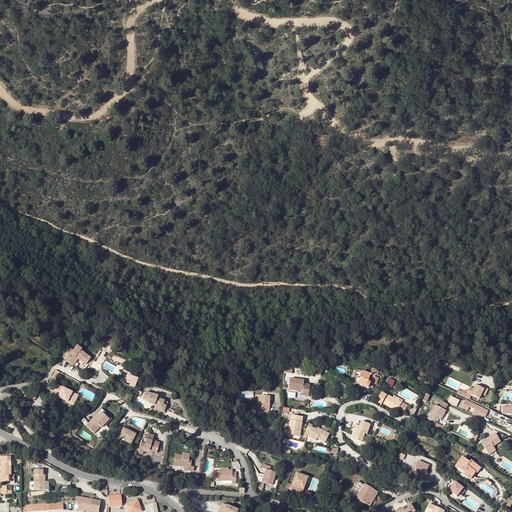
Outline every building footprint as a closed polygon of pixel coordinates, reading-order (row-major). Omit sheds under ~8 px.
[(86,365),(91,359),(81,352),(81,350),(77,347),(72,354),(71,354),(65,361),(72,367),(78,359),(86,365)] [(370,374),(362,371),(360,378),(357,377),(355,382),(373,389),(374,384),(373,383),(377,371),(372,369),(370,374)] [(124,383),(136,387),(139,377),(127,373),(124,383)] [(389,377),(386,384),(393,387),(395,380),(389,377)] [(303,380),(290,379),(288,390),(303,391),(302,396),(308,396),(309,385),(303,385),(303,380)] [(480,387),(475,385),(474,389),(470,387),(466,394),(471,396),(471,395),(478,399),(481,394),(483,389),(480,387)] [(78,396),(57,386),(53,394),(59,396),(59,398),(74,405),(78,396)] [(161,407),(162,404),(164,400),(157,398),(157,396),(145,391),(143,398),(148,400),(147,402),(151,403),(152,405),(154,404),(161,407)] [(401,403),(393,398),(387,394),(386,395),(382,393),(377,401),(382,404),(382,403),(397,411),(401,403)] [(448,402),(457,406),(459,400),(450,396),(448,402)] [(269,397),(259,397),(259,405),(258,405),(258,413),(268,413),(268,405),(269,405),(269,397)] [(448,403),(442,400),(439,406),(444,409),(448,403)] [(484,412),(486,409),(474,403),(472,408),(474,409),(472,414),(484,419),(487,414),(484,412)] [(164,412),(166,405),(162,404),(161,407),(154,404),(152,405),(153,406),(155,406),(154,409),(164,412)] [(428,423),(436,427),(438,423),(436,422),(438,418),(439,416),(441,417),(445,410),(444,409),(439,406),(435,404),(428,418),(431,419),(428,423)] [(97,414),(98,415),(99,415),(102,412),(109,420),(107,422),(108,423),(112,418),(102,408),(97,414)] [(102,428),(107,422),(109,420),(102,412),(99,415),(98,415),(87,426),(94,433),(100,427),(102,428)] [(293,421),(291,420),(289,434),(300,436),(302,422),(303,423),(304,418),(294,416),(293,421)] [(361,422),(359,426),(358,431),(356,430),(353,439),(361,442),(364,433),(367,434),(370,424),(361,422)] [(121,427),(115,423),(112,428),(114,430),(113,432),(117,434),(121,427)] [(329,434),(321,430),(320,432),(316,430),(311,427),(313,426),(309,424),(306,430),(303,437),(306,438),(308,436),(316,440),(317,438),(325,442),(329,434)] [(135,434),(123,428),(118,437),(130,444),(135,434)] [(144,449),(152,452),(156,453),(159,443),(152,441),(153,436),(148,434),(146,439),(145,444),(144,446),(140,445),(138,452),(142,454),(143,451),(144,449)] [(501,443),(496,434),(482,443),(488,454),(495,450),(494,447),(501,443)] [(190,462),(190,460),(190,455),(183,455),(176,454),(175,464),(185,465),(185,469),(194,470),(194,466),(191,466),(192,462),(190,462)] [(0,482),(9,482),(9,476),(12,476),(11,466),(8,466),(8,463),(11,463),(11,457),(1,457),(1,476),(0,475),(0,482)] [(462,457),(456,466),(465,473),(464,475),(470,479),(475,472),(475,471),(478,466),(479,465),(474,461),(473,463),(470,460),(469,462),(462,457)] [(409,476),(415,479),(416,476),(418,477),(423,479),(424,476),(423,476),(425,470),(427,471),(429,465),(419,461),(413,473),(411,471),(409,476)] [(400,465),(393,462),(391,467),(397,471),(400,465)] [(263,480),(273,483),(277,471),(272,469),(273,465),(265,463),(264,467),(267,468),(263,480)] [(232,469),(217,468),(217,479),(231,480),(231,482),(236,482),(236,471),(232,471),(232,469)] [(43,470),(34,470),(34,490),(45,490),(45,475),(43,475),(43,470)] [(308,477),(296,473),(290,489),(302,493),(308,477)] [(488,479),(482,486),(493,494),(495,491),(490,487),(493,483),(488,479)] [(364,486),(358,482),(351,492),(358,496),(357,498),(369,506),(378,493),(365,484),(364,486)] [(463,488),(455,482),(449,490),(457,496),(463,488)] [(121,495),(108,496),(109,507),(122,506),(121,495)] [(79,505),(78,510),(89,511),(92,500),(76,496),(75,502),(75,504),(79,505)] [(92,500),(89,511),(98,511),(101,501),(92,500)] [(137,500),(125,505),(127,511),(139,511),(141,511),(137,500)] [(63,503),(26,505),(26,507),(24,507),(23,511),(29,511),(63,510),(63,503)] [(157,511),(156,503),(145,505),(146,511),(157,511)] [(410,503),(395,511),(412,511),(415,511),(410,503)]
